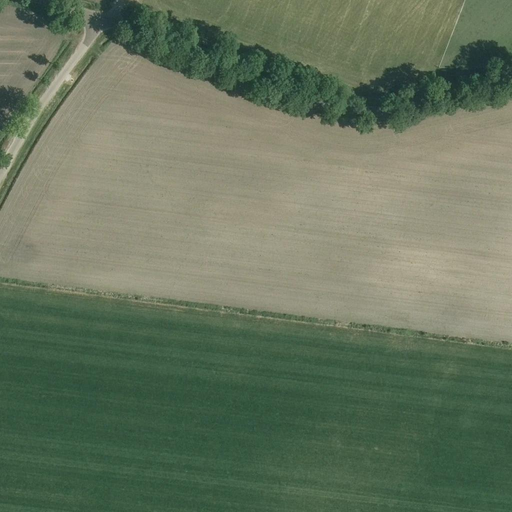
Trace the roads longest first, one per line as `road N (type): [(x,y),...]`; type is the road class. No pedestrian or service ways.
road 1 (unclassified): [(105,19),(328,108),(368,111),(511,79)]
road 2 (unclassified): [(0,173),(105,19)]
